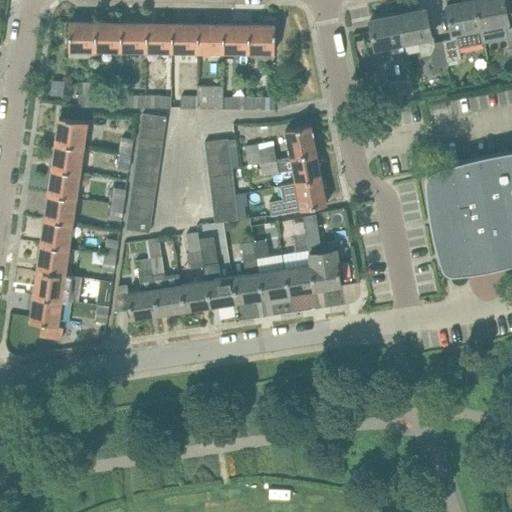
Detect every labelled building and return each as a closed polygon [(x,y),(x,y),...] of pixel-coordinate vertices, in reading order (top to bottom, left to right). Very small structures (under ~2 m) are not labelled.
[(474,0),(468,0),(446,4),(453,38),(443,40),(447,61),(461,58),(458,47),(483,43),(474,0)] [(511,26),(509,27),(504,0),(474,0),(483,43),(507,38),(508,49),(511,47),(511,26)] [(432,42),(426,8),(398,14),(403,42),(417,39),(421,56),(430,54),(432,67),(445,66),(444,61),(447,61),(443,40),(432,42)] [(398,14),(369,20),(378,62),(391,59),(389,45),(403,42),(398,14)] [(95,21),(69,21),(69,49),(89,49),(94,49),(95,21)] [(120,50),(120,21),(95,21),(94,49),(108,50),(120,50)] [(146,50),(146,22),(120,21),(120,50),(146,50)] [(171,51),(172,22),(146,22),(146,50),(171,51)] [(197,51),(197,22),(172,22),(171,51),(197,51)] [(222,51),(222,23),(197,22),(197,51),(222,51)] [(248,51),(249,23),(222,23),(222,51),(248,51)] [(274,52),(274,24),(249,23),(248,51),(274,52)] [(410,78),(401,79),(382,83),(385,98),(404,94),(413,92),(410,78)] [(51,94),(64,95),(64,80),(52,79),(51,94)] [(82,82),(82,93),(78,93),(78,105),(93,105),(93,93),(93,82),(82,82)] [(197,107),(197,87),(171,86),(171,94),(171,106),(197,107)] [(223,107),(223,95),(223,87),(197,87),(197,107),(223,107)] [(93,105),(120,106),(120,94),(93,93),(93,105)] [(120,106),(145,106),(146,94),(120,94),(120,106)] [(145,106),(171,106),(171,94),(146,94),(145,106)] [(278,106),(288,104),(286,94),(276,96),(278,106)] [(247,107),(248,96),(232,96),(223,95),(223,107),(247,107)] [(247,107),(274,108),(274,96),(248,96),(247,107)] [(166,116),(160,115),(143,112),(141,124),(165,127),(166,116)] [(83,146),(87,121),(79,120),(59,117),(55,142),(65,143),(83,146)] [(163,139),(165,127),(141,124),(139,136),(163,139)] [(316,150),(311,124),(285,129),(290,155),(316,150)] [(119,151),(131,153),(133,137),(121,136),(119,151)] [(138,147),(161,150),(163,139),(139,136),(138,147)] [(206,152),(230,149),(228,138),(204,141),(206,152)] [(79,172),(83,146),(65,143),(55,142),(52,167),(61,169),(79,172)] [(259,149),(258,142),(245,144),(248,164),(260,162),(277,158),(274,146),(259,149)] [(136,159),(160,162),(161,150),(138,147),(136,159)] [(452,273),(454,273),(464,272),(474,271),(485,269),(495,267),(506,264),(511,262),(511,148),(505,150),(496,151),(485,154),(468,158),(457,161),(449,163),(436,167),(433,168),(431,169),(430,170),(429,171),(428,173),(427,174),(426,175),(426,177),(426,179),(426,189),(427,199),(429,211),(431,222),(433,233),(436,243),(439,256),(441,263),(442,266),(443,267),(444,269),(445,270),(447,271),(449,272),(451,272),(452,273)] [(231,161),(230,149),(206,152),(207,164),(231,161)] [(277,158),(260,162),(263,175),(293,170),(296,182),(321,177),(316,150),(290,155),(277,158)] [(131,153),(119,151),(117,168),(129,170),(131,153)] [(134,170),(158,174),(160,162),(136,159),(134,170)] [(233,172),(231,161),(207,164),(209,175),(233,172)] [(76,197),(79,172),(61,169),(52,167),(48,193),(57,194),(76,197)] [(133,182),(156,185),(158,174),(134,170),(133,182)] [(234,184),(233,172),(209,175),(210,187),(234,184)] [(280,185),(283,198),(269,200),(272,215),(307,207),(326,203),(321,177),(296,182),(280,185)] [(131,193),(155,197),(156,185),(133,182),(131,193)] [(212,199),(235,196),(234,184),(210,187),(212,199)] [(112,202),(124,204),(126,188),(114,186),(112,202)] [(72,222),(76,197),(57,194),(48,193),(44,218),(53,219),(72,222)] [(129,205),(153,208),(155,197),(131,193),(129,205)] [(213,210),(237,207),(235,196),(212,199),(213,210)] [(124,204),(112,202),(110,218),(122,220),(124,204)] [(128,217),(151,220),(153,208),(129,205),(128,217)] [(237,207),(213,210),(215,222),(238,219),(237,207)] [(341,284),(340,277),(339,269),(337,259),(335,247),(322,249),(316,212),(303,214),(306,233),(309,249),(311,263),(314,281),(315,288),(341,284)] [(149,231),(151,220),(128,217),(126,228),(149,231)] [(44,218),(41,243),(50,245),(68,248),(72,222),(53,219),(44,218)] [(198,231),(186,233),(191,260),(203,258),(199,238),(198,231)] [(309,249),(306,233),(293,235),(296,251),(309,249)] [(216,256),(213,235),(199,238),(203,258),(206,279),(208,297),(209,305),(236,301),(234,293),(232,275),(220,277),(218,262),(217,262),(216,256)] [(116,255),(118,239),(106,237),(104,253),(116,255)] [(256,258),(269,256),(267,239),(253,241),(256,258)] [(256,258),(253,241),(241,243),(243,260),(256,258)] [(50,245),(41,243),(37,269),(65,273),(68,248),(50,245)] [(148,248),(149,258),(162,256),(161,250),(157,247),(148,248)] [(104,253),(102,268),(101,279),(113,281),(116,255),(104,253)] [(162,256),(149,258),(152,274),(165,272),(164,268),(162,256)] [(141,289),(128,292),(127,283),(117,285),(116,290),(114,309),(130,309),(131,317),(158,313),(156,305),(152,277),(152,274),(149,258),(137,259),(141,289)] [(245,273),(232,275),(234,293),(236,301),(262,297),(261,289),(258,271),(256,258),(243,260),(245,273)] [(314,281),(311,263),(284,267),(287,285),(288,293),(315,288),(314,281)] [(287,285),(284,267),(258,271),(261,289),(262,297),(288,293),(287,285)] [(72,300),(76,275),(65,273),(37,269),(33,295),(42,296),(61,299),(72,300)] [(165,276),(165,272),(152,274),(152,277),(156,305),(158,313),(183,309),(182,301),(180,284),(178,274),(165,276)] [(99,288),(97,303),(109,305),(111,289),(113,281),(101,279),(99,288)] [(208,297),(206,279),(180,284),(182,301),(183,309),(209,305),(208,297)] [(60,304),(61,299),(42,296),(33,295),(30,320),(39,321),(41,322),(57,324),(60,304)] [(109,305),(97,303),(95,320),(107,322),(109,305)]
